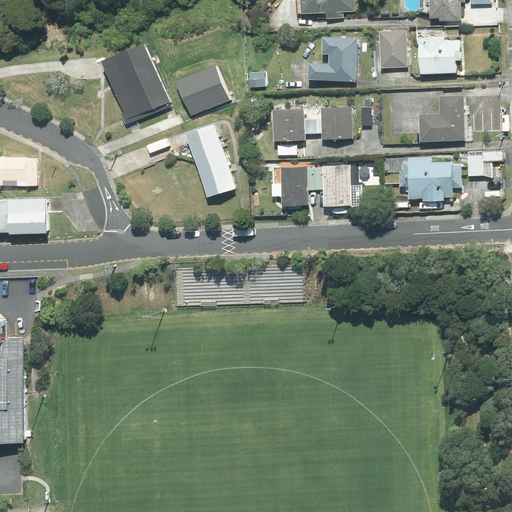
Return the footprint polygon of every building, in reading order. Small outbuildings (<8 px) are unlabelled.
[(359,0),(305,0),(306,12),(330,12),(330,18),(346,17),(346,11),(360,11),(359,0)] [(433,0),(434,17),(445,16),(445,20),(464,20),(463,1),(468,0),(433,0)] [(409,30),(383,31),(384,67),(411,66),(409,30)] [(360,82),(363,36),(329,34),(328,53),(334,53),(333,64),(315,63),(314,79),(360,82)] [(446,35),(424,36),(425,73),(461,72),(460,61),(464,61),(464,38),(446,39),(446,35)] [(124,124),(125,125),(170,105),(168,100),(170,99),(144,42),(101,62),(112,86),(125,113),(121,115),(124,124)] [(69,47),(68,56),(89,57),(89,48),(69,47)] [(58,50),(38,50),(38,59),(58,59),(58,50)] [(229,103),(216,68),(177,81),(189,116),(229,103)] [(443,113),(423,113),(424,141),(469,139),(467,94),(442,95),(443,113)] [(355,106),(325,107),(326,138),(357,136),(355,106)] [(309,108),(279,108),(279,140),(310,140),(309,108)] [(234,188),(214,124),(186,133),(206,197),(234,188)] [(505,149),(472,152),(474,176),(486,175),(486,178),(494,178),(492,161),(506,160),(505,149)] [(0,184),(7,185),(38,186),(38,158),(0,156),(0,184)] [(407,169),(403,169),(403,186),(413,186),(413,198),(429,198),(429,201),(450,200),(450,198),(458,197),(457,187),(467,187),(466,164),(457,164),(456,160),(434,161),(434,156),(412,156),(412,162),(407,162),(407,169)] [(353,165),(326,166),(328,205),(355,204),(353,165)] [(312,166),(285,167),(286,205),(312,204),(312,166)] [(15,200),(0,200),(0,231),(15,232),(15,233),(52,232),(52,197),(15,197),(15,200)] [(0,449),(37,448),(31,335),(0,336),(0,449)]
